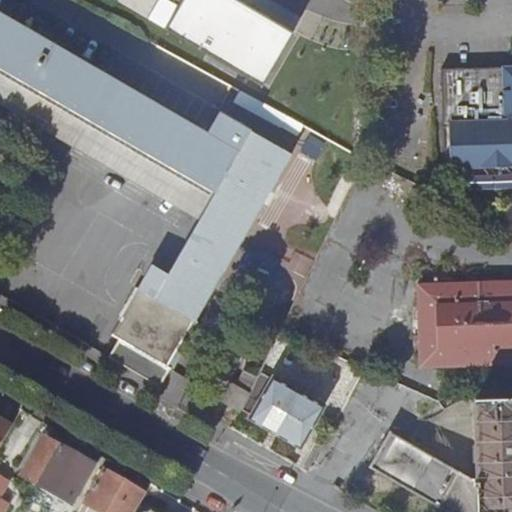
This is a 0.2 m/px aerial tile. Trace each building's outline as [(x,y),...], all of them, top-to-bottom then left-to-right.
[(324,0),(321,22),(349,26),(353,0),(324,0)] [(0,63),(22,77),(5,106),(48,131),(66,102),(77,109),(70,120),(90,132),(97,121),(215,189),(199,218),(168,272),(155,264),(125,315),(124,314),(112,335),(119,339),(109,355),(157,383),(290,153),(219,113),(207,134),(0,12),(0,63)] [(22,77),(0,63),(0,103),(5,106),(22,77)] [(246,88),(244,91),(298,120),(308,100),(256,72),(252,80),(223,64),(218,73),(246,88)] [(511,66),(439,69),(440,123),(446,123),(447,141),(447,167),(511,165),(511,66)] [(66,102),(48,131),(199,218),(215,189),(97,121),(90,132),(70,120),(77,109),(66,102)] [(425,366),(502,363),(511,363),(511,289),(422,293),(425,366)] [(249,391),(241,407),(299,441),(321,404),(260,368),(249,391)] [(224,398),(241,407),(249,391),(233,382),(224,398)] [(511,511),(511,395),(478,397),(481,478),(473,478),(391,433),(373,468),(451,511),(511,511)] [(0,448),(12,427),(0,419),(0,448)] [(22,476),(37,484),(59,445),(44,436),(22,476)] [(299,466),(306,470),(321,445),(314,441),(299,466)] [(37,484),(37,485),(73,506),(96,466),(59,445),(37,484)] [(103,469),(83,505),(96,511),(136,511),(147,493),(103,469)] [(0,497),(9,481),(0,475),(0,511),(5,511),(10,504),(0,497)]
